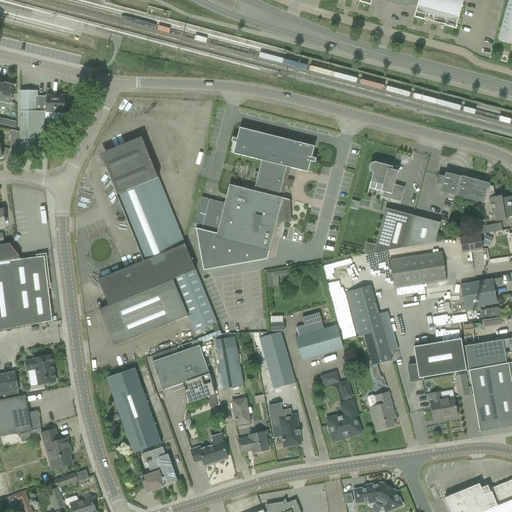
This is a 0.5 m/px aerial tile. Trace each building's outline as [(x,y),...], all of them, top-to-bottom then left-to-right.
[(358,0),(360,0),(359,2),(370,5),(371,0),(387,0),(394,3),(399,4),(409,5),(414,4),(417,5),(414,17),(424,20),(425,19),(430,19),(435,20),(440,22),(445,24),(444,26),(455,29),(463,0),(473,0),(474,0),(473,0),(474,1),(474,0),(358,0)] [(511,0),(510,0),(499,41),(511,44),(511,0)] [(0,101),(0,106),(9,109),(10,104),(15,86),(4,84),(0,101)] [(20,150),(20,161),(44,151),(44,112),(47,112),(47,97),(37,97),(37,92),(32,92),(32,89),(23,89),(23,92),(20,92),(20,150)] [(47,112),(64,112),(64,96),(47,96),(47,97),(47,112)] [(203,151),(208,106),(197,105),(192,149),(203,151)] [(202,198),(194,228),(196,229),(203,270),(267,259),(269,252),(278,216),(287,216),(286,200),(292,202),(292,201),(282,198),(285,186),(291,188),(292,181),(286,180),(289,168),(308,173),(310,162),(315,163),(316,159),(312,157),(314,147),(281,138),(276,137),(239,128),(237,139),(232,138),(231,142),(236,143),(233,154),(261,161),(258,173),(255,172),(253,178),(257,179),(254,191),(229,185),(225,204),(202,198)] [(10,131),(10,150),(20,150),(20,133),(10,130),(10,131)] [(98,280),(108,306),(195,270),(142,139),(101,156),(119,201),(115,202),(119,212),(123,210),(144,261),(98,280)] [(392,167),(387,166),(375,163),(374,163),(373,163),(372,164),(371,164),(370,165),(370,166),(370,167),(369,167),(369,168),(369,169),(370,170),(370,171),(371,172),(372,172),(372,173),(373,173),(371,182),(383,185),(381,191),(383,192),(382,197),(401,202),(405,188),(395,185),(398,171),(392,170),(392,167)] [(455,196),(490,205),(489,198),(495,197),(493,187),(488,185),(487,184),(487,183),(483,182),(482,183),(460,177),(445,173),(443,178),(439,177),(437,183),(438,183),(441,184),(442,184),(440,192),(455,196)] [(494,213),(495,222),(505,220),(505,218),(511,216),(511,206),(510,197),(501,198),(501,196),(495,197),(489,198),(490,205),(491,213),(494,213)] [(373,253),(405,248),(414,216),(385,209),(373,253)] [(414,216),(405,248),(434,243),(435,241),(440,223),(414,216)] [(501,223),(484,226),(485,234),(486,233),(491,233),(502,231),(501,223)] [(460,238),(462,253),(482,250),(481,243),(479,235),(476,235),(460,238)] [(485,235),(482,243),(487,246),(487,245),(491,238),(485,235)] [(0,330),(42,323),(52,322),(44,257),(20,260),(19,256),(10,244),(0,245),(0,330)] [(442,252),(390,260),(394,289),(446,281),(442,252)] [(99,310),(114,347),(188,316),(197,340),(220,331),(195,270),(108,306),(99,310)] [(266,273),(268,288),(277,287),(276,276),(288,275),(288,270),(272,272),(273,273),(266,273)] [(460,285),(464,309),(497,304),(493,286),(500,285),(502,283),(501,278),(460,285)] [(371,286),(346,292),(358,336),(363,335),(372,366),(376,364),(391,360),(389,352),(378,315),(371,286)] [(489,309),(491,317),(504,315),(504,313),(497,308),(489,309)] [(271,332),(284,332),(284,323),(270,323),(271,332)] [(295,338),(301,361),(343,349),(336,326),(295,338)] [(259,338),(274,388),(294,383),(279,332),(259,338)] [(511,338),(465,346),(466,355),(469,370),(508,364),(511,362),(511,338)] [(406,366),(409,383),(422,381),(422,378),(465,371),(460,339),(413,347),(416,364),(406,366)] [(206,398),(210,408),(217,405),(209,374),(199,345),(198,340),(191,342),(193,348),(178,353),(176,347),(151,356),(153,362),(152,362),(162,390),(187,382),(187,390),(185,391),(186,404),(206,398)] [(236,347),(217,350),(217,352),(224,389),(243,386),(237,348),(236,347)] [(35,369),(38,385),(47,384),(48,385),(52,384),(53,383),(55,382),(50,356),(34,359),(34,360),(25,362),(27,371),(35,369)] [(511,384),(508,364),(469,370),(479,429),(480,429),(479,427),(498,423),(499,425),(499,423),(511,420),(511,384)] [(106,378),(132,454),(161,444),(135,368),(106,378)] [(0,400),(20,397),(15,371),(0,374),(0,400)] [(335,371),(317,376),(321,387),(338,382),(335,371)] [(455,377),(459,397),(468,395),(465,375),(455,377)] [(339,384),(344,400),(351,397),(347,382),(339,384)] [(23,386),(21,389),(22,392),(25,394),(28,393),(30,391),(29,388),(26,386),(23,386)] [(375,422),(377,431),(394,426),(392,418),(395,417),(392,408),(388,392),(374,396),(373,395),(368,397),(367,399),(370,408),(369,408),(373,423),(375,422)] [(430,401),(434,421),(457,417),(454,397),(441,399),(440,392),(430,394),(431,401),(430,401)] [(0,436),(31,431),(31,430),(40,428),(37,412),(28,414),(24,396),(20,397),(0,400),(0,436)] [(235,415),(236,425),(250,423),(245,399),(232,401),(235,415)] [(343,414),(326,419),(328,427),(327,429),(328,433),(331,434),(333,442),(361,434),(356,417),(357,416),(353,401),(340,405),(343,414)] [(280,405),(269,407),(273,427),(281,426),(283,437),(284,447),(300,444),(298,434),(295,416),(290,417),(289,411),(281,412),(280,405)] [(45,433),(41,434),(52,470),(63,467),(72,464),(69,455),(68,451),(70,450),(67,439),(58,441),(55,430),(45,433)] [(31,431),(20,435),(21,440),(22,442),(33,439),(33,437),(31,431)] [(252,451),(252,453),(268,450),(264,432),(248,435),(248,437),(238,439),(241,453),(252,451)] [(199,448),(191,450),(192,453),(195,463),(203,460),(204,466),(228,458),(225,449),(223,443),(214,446),(200,450),(199,448)] [(143,483),(146,493),(164,487),(162,483),(167,482),(168,484),(177,481),(174,472),(168,454),(165,455),(163,447),(142,455),(145,464),(151,462),(155,473),(141,478),(142,480),(141,481),(142,483),(143,483)] [(55,480),(56,482),(57,486),(58,488),(60,487),(78,481),(77,481),(76,477),(75,474),(72,475),(64,478),(55,480)] [(444,498),(449,511),(511,511),(511,479),(488,490),(487,487),(481,489),(479,484),(444,498)] [(382,508),(384,511),(388,511),(403,506),(396,491),(381,482),(365,485),(365,487),(352,489),(355,504),(368,502),(368,504),(375,503),(375,505),(380,508),(382,508)] [(48,491),(55,510),(64,507),(58,488),(48,491)] [(20,502),(23,511),(32,511),(25,491),(11,496),(14,504),(20,502)] [(95,511),(90,496),(78,501),(77,497),(75,496),(66,499),(65,502),(66,505),(70,504),(72,511),(95,511)] [(300,511),(295,500),(284,504),(283,502),(266,505),(267,511),(266,511),(300,511)]
